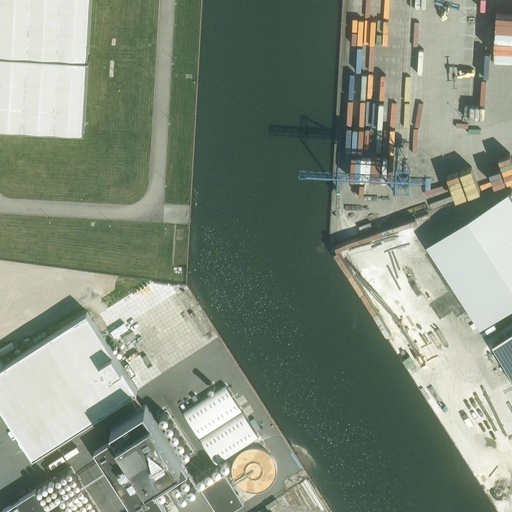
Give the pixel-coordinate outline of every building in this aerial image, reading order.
[(0,0),(0,124),(85,129),(89,56),(90,56),(90,55),(89,55),(91,0),(0,0)] [(474,134),(475,123),(466,123),(466,134),(474,134)] [(511,179),(511,172),(511,170),(511,169),(511,155),(495,160),(501,182),(511,179)] [(477,186),(499,184),(498,176),(476,178),(477,186)] [(419,197),(422,205),(446,197),(443,189),(419,197)] [(510,191),(426,244),(480,327),(511,306),(511,190),(510,191)] [(339,203),(339,210),(351,211),(351,203),(339,203)] [(352,220),(331,224),(333,232),(354,228),(352,220)] [(370,222),(358,227),(360,233),(372,229),(370,222)] [(0,358),(0,405),(33,457),(137,391),(87,312),(4,365),(0,358)] [(511,334),(494,346),(511,372),(511,334)] [(225,385),(183,412),(199,438),(242,410),(225,385)] [(118,436),(94,451),(132,511),(167,511),(155,492),(188,471),(146,404),(111,425),(118,436)] [(242,411),(200,439),(216,464),(258,437),(242,411)] [(42,484),(42,489),(53,487),(52,478),(45,480),(43,471),(39,472),(39,474),(33,475),(35,485),(42,484)] [(225,472),(201,488),(216,511),(229,511),(244,503),(225,472)] [(50,511),(36,489),(2,510),(2,511),(50,511)]
